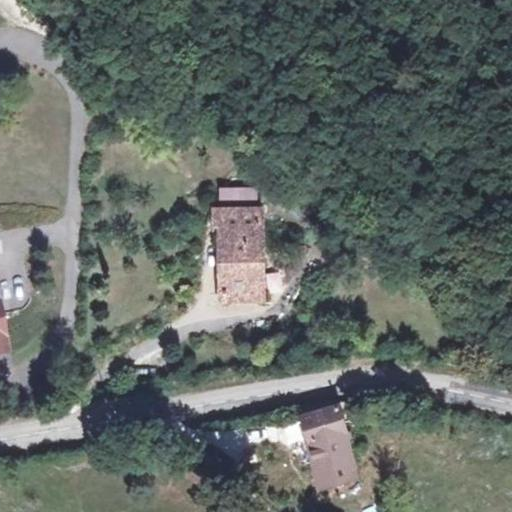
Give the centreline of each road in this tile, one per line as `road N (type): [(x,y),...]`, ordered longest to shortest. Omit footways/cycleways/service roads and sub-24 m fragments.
road 1 (tertiary): [(511,401),(398,379),(332,382),(0,437)]
road 2 (track): [(511,281),(354,178),(113,0)]
road 3 (track): [(169,407),(264,511)]
